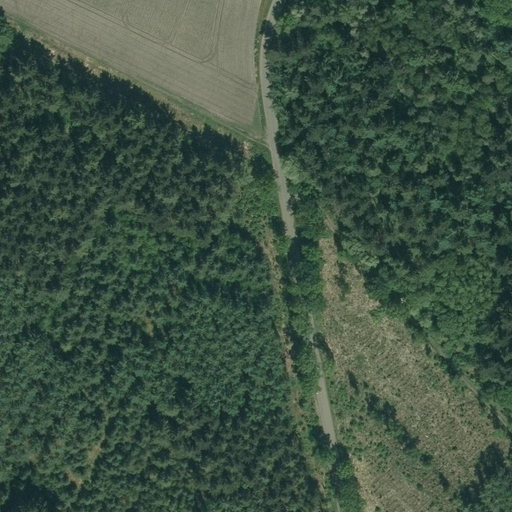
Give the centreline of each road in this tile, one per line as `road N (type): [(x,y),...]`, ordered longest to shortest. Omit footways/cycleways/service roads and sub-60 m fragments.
road 1 (residential): [(282,0),(267,70),(273,131),(350,511)]
road 2 (track): [(0,17),(20,27),(18,50),(277,160)]
road 3 (track): [(285,188),(203,156),(187,125)]
